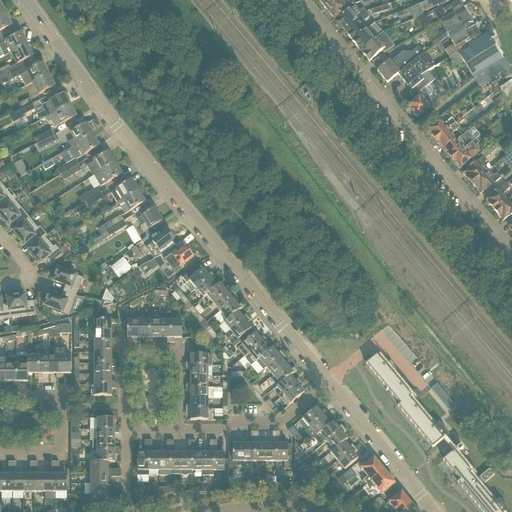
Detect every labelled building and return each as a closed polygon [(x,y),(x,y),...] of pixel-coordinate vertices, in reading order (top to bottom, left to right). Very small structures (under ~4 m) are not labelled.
[(319,0),(319,1),(326,10),(338,0),(319,0)] [(338,0),(326,10),(334,20),(342,13),(347,9),(343,4),(347,0),(338,0)] [(387,0),(386,0),(368,5),(370,10),(389,5),(387,0)] [(430,0),(418,5),(409,9),(413,19),(423,15),(422,13),(452,0),(430,0)] [(459,0),(458,0),(442,10),(441,7),(432,11),(439,22),(446,18),(463,7),(459,0)] [(349,10),(335,21),(341,28),(344,31),(345,30),(366,13),(363,9),(360,12),(355,6),(349,11),(349,10)] [(463,7),(446,18),(439,22),(444,30),(447,36),(453,45),(445,51),(449,58),(482,37),(463,7)] [(345,30),(344,31),(346,34),(352,41),(365,30),(361,24),(370,17),(366,13),(345,30)] [(5,15),(0,17),(0,31),(11,26),(5,15)] [(365,30),(352,41),(358,48),(359,47),(362,50),(383,33),(380,29),(374,23),(366,30),(365,30)] [(491,32),(482,37),(449,58),(455,67),(463,62),(473,78),(492,66),(503,59),(491,40),(495,38),(491,32)] [(383,33),(362,50),(364,53),(363,54),(369,62),(382,51),(384,53),(394,46),(383,33)] [(2,37),(0,37),(0,48),(4,57),(12,53),(27,45),(21,34),(4,42),(2,37)] [(435,37),(429,41),(434,47),(439,42),(435,37)] [(12,53),(17,64),(22,62),(33,57),(27,45),(12,53)] [(391,62),(389,61),(377,71),(387,84),(398,74),(423,54),(418,47),(411,53),(403,53),(391,62)] [(434,67),(423,54),(398,74),(411,91),(410,93),(410,94),(413,97),(417,93),(413,89),(423,81),(419,76),(434,67)] [(503,59),(492,66),(497,75),(500,73),(508,67),(506,62),(504,58),(503,59)] [(43,64),(28,72),(20,76),(26,87),(33,83),(48,76),(43,64)] [(414,99),(415,100),(408,106),(417,117),(422,113),(423,114),(434,105),(430,100),(434,97),(426,87),(434,80),(427,72),(434,68),(434,67),(419,76),(423,81),(413,89),(417,93),(413,97),(414,99)] [(8,68),(0,72),(0,78),(0,79),(11,74),(9,69),(8,68)] [(11,74),(0,79),(3,85),(14,80),(14,79),(11,74)] [(54,87),(48,76),(33,83),(39,95),(54,87)] [(494,77),(489,81),(494,88),(499,84),(494,77)] [(49,102),(41,106),(47,117),(47,118),(70,106),(68,101),(70,100),(67,94),(65,95),(64,95),(49,102)] [(22,110),(32,104),(30,99),(19,104),(22,110)] [(35,110),(32,104),(22,110),(25,115),(35,110)] [(47,118),(47,117),(45,118),(48,123),(51,122),(54,128),(76,117),(70,106),(47,118)] [(435,140),(454,124),(451,119),(444,125),(440,121),(427,131),(435,140)] [(12,134),(27,127),(24,120),(9,126),(12,134)] [(454,124),(435,140),(442,149),(448,144),(450,145),(456,140),(457,140),(452,134),(458,128),(455,124),(454,124)] [(71,133),(74,139),(68,143),(71,148),(92,136),(85,125),(71,133)] [(51,130),(41,135),(34,139),(37,144),(54,136),(51,130)] [(448,144),(442,149),(451,160),(471,143),(475,140),(468,132),(468,131),(460,138),(459,138),(457,140),(456,140),(450,145),(448,144)] [(54,136),(37,144),(40,150),(57,141),(54,136)] [(99,147),(92,136),(71,148),(75,153),(80,150),(84,155),(99,147)] [(479,143),(476,139),(475,140),(471,143),(451,160),(459,169),(472,159),(472,160),(480,152),(475,146),(479,143)] [(469,169),(464,173),(468,177),(466,178),(472,184),(485,173),(480,167),(484,164),(487,161),(485,159),(500,148),(495,142),(480,154),(483,157),(468,169),(469,169)] [(511,171),(511,152),(502,160),(511,172),(511,171)] [(108,153),(94,161),(87,166),(93,177),(94,176),(100,172),(115,164),(108,153)] [(78,165),(74,160),(57,170),(60,175),(61,175),(68,171),(78,165)] [(100,172),(94,176),(100,187),(107,183),(121,175),(118,169),(115,164),(100,172)] [(78,165),(68,171),(61,175),(64,181),(81,171),(78,165)] [(485,173),(472,184),(477,191),(478,190),(481,193),(486,190),(501,178),(497,173),(494,176),(490,179),(485,173)] [(131,181),(117,190),(111,193),(117,204),(138,192),(131,181)] [(14,200),(16,198),(9,189),(6,190),(0,182),(0,204),(3,208),(14,200)] [(494,211),(507,200),(502,194),(509,188),(505,184),(491,196),(486,201),(494,211)] [(91,199),(101,193),(97,188),(88,193),(91,199)] [(138,192),(117,204),(115,206),(117,209),(118,208),(121,209),(125,214),(144,203),(138,192)] [(91,199),(84,203),(87,208),(104,198),(101,193),(91,199)] [(3,208),(0,210),(0,218),(3,222),(4,221),(9,226),(14,222),(18,227),(19,227),(29,219),(14,200),(3,208)] [(507,200),(494,211),(502,220),(508,216),(511,213),(511,205),(511,206),(507,200)] [(154,209),(141,217),(146,223),(140,227),(143,232),(149,229),(162,222),(154,209)] [(120,216),(110,221),(98,229),(101,235),(114,227),(124,221),(120,216)] [(19,227),(18,227),(13,231),(14,233),(13,234),(18,240),(20,239),(24,245),(29,241),(34,246),(45,237),(45,238),(47,236),(40,227),(37,228),(29,219),(19,227)] [(127,227),(124,221),(114,227),(101,235),(104,240),(127,227)] [(153,242),(146,248),(154,259),(160,256),(175,245),(172,242),(174,241),(167,231),(153,242)] [(34,246),(29,250),(30,252),(29,253),(34,259),(35,258),(40,264),(45,260),(50,265),(63,255),(56,246),(53,247),(45,238),(45,237),(34,246)] [(176,252),(166,260),(170,265),(168,266),(175,274),(182,269),(181,267),(192,258),(184,248),(177,253),(176,252)] [(142,266),(139,268),(145,276),(154,270),(153,268),(157,265),(153,260),(148,263),(142,266)] [(197,266),(189,273),(182,279),(186,283),(189,281),(196,289),(213,275),(211,272),(207,275),(202,270),(201,271),(197,266)] [(63,292),(76,297),(83,279),(75,276),(76,274),(68,271),(67,273),(57,269),(56,271),(55,271),(53,272),(52,273),(51,274),(51,276),(52,278),(54,279),(53,281),(65,286),(63,292)] [(213,275),(196,289),(203,298),(206,295),(217,287),(216,287),(212,281),(215,278),(213,275)] [(219,284),(216,287),(217,287),(206,295),(213,304),(230,290),(228,287),(224,290),(219,284)] [(113,287),(108,290),(112,295),(116,292),(113,287)] [(232,293),(230,290),(213,304),(220,312),(233,301),(229,296),(232,293)] [(76,297),(63,292),(60,298),(48,294),(47,296),(45,296),(44,296),(42,297),(42,299),(42,301),(43,302),(44,303),(43,306),(54,310),(53,311),(60,314),(61,312),(69,315),(76,297)] [(174,293),(171,295),(176,302),(180,299),(178,297),(174,293)] [(8,305),(10,319),(35,315),(33,302),(25,303),(24,296),(17,297),(17,295),(9,296),(9,298),(7,298),(8,305)] [(8,305),(1,306),(0,299),(0,298),(0,319),(10,319),(8,305)] [(233,301),(220,312),(214,317),(221,325),(224,323),(237,312),(244,307),(241,304),(238,306),(233,301)] [(199,315),(195,310),(192,307),(189,310),(191,313),(195,318),(199,315)] [(116,325),(116,320),(105,320),(105,310),(93,314),(93,321),(94,321),(94,332),(111,332),(111,325),(116,325)] [(237,312),(224,323),(231,332),(248,318),(245,315),(242,318),(237,312)] [(166,314),(160,314),(160,338),(167,338),(167,343),(170,343),(170,321),(171,313),(168,313),(166,314)] [(149,315),(149,343),(153,343),(153,338),(160,338),(160,314),(159,314),(159,317),(153,317),(151,315),(149,315)] [(144,321),(138,321),(138,338),(145,338),(145,343),(149,343),(149,315),(149,317),(144,317),(144,321)] [(206,323),(199,315),(195,318),(202,327),(206,323)] [(127,327),(127,343),(131,343),(131,338),(138,338),(138,321),(132,321),(132,317),(127,317),(127,321),(127,327)] [(250,321),(248,318),(231,332),(236,338),(231,341),(231,343),(234,347),(243,340),(241,337),(251,329),(247,323),(250,321)] [(170,321),(170,343),(174,343),(174,338),(182,338),(182,321),(170,321)] [(213,332),(206,323),(202,327),(209,335),(213,332)] [(60,331),(59,331),(59,334),(60,334),(71,334),(71,325),(62,325),(60,326),(60,331)] [(60,326),(48,329),(49,333),(49,334),(59,331),(60,331),(60,326)] [(38,329),(26,331),(27,336),(33,335),(34,337),(38,337),(38,332),(38,329)] [(49,333),(48,329),(38,332),(38,337),(49,334),(49,333)] [(94,332),(94,342),(116,342),(116,339),(111,339),(111,332),(94,332)] [(255,334),(242,345),(237,349),(244,357),(266,340),(263,337),(260,340),(255,334)] [(266,340),(244,357),(247,360),(246,361),(251,366),(256,362),(259,360),(259,359),(269,351),(265,345),(268,343),(266,340)] [(116,342),(94,342),(94,353),(111,353),(111,346),(116,346),(116,342)] [(49,356),(49,374),(56,374),(56,379),(60,379),(60,348),(52,348),(52,356),(49,356)] [(71,356),(65,356),(66,348),(60,348),(60,379),(63,379),(63,374),(71,374),(71,356)] [(272,348),(269,351),(259,359),(259,360),(256,362),(263,371),(266,368),(283,354),(280,351),(277,354),(272,348)] [(38,379),(38,349),(36,349),(34,351),(27,351),(27,358),(27,365),(27,369),(27,374),(34,374),(34,379),(38,379)] [(38,349),(38,379),(42,379),(42,374),(49,374),(49,356),(44,356),(44,349),(38,349)] [(111,353),(94,353),(94,364),(116,364),(116,360),(111,360),(111,353)] [(283,354),(266,368),(273,376),(286,365),(282,360),(285,357),(283,354)] [(186,366),(208,366),(212,366),(212,355),(190,355),(190,362),(186,363),(186,366)] [(376,355),(366,364),(400,405),(398,406),(433,448),(443,439),(409,399),(411,397),(376,355)] [(16,387),(16,358),(5,358),(5,365),(5,382),(12,382),(12,387),(16,387)] [(27,365),(27,358),(16,358),(16,387),(20,387),(20,382),(27,382),(27,374),(27,369),(27,365)] [(116,364),(94,364),(94,375),(111,375),(111,368),(116,368),(116,364)] [(286,365),(273,376),(279,384),(280,385),(290,376),(290,377),(297,371),(294,368),(290,371),(286,365)] [(208,366),(186,366),(186,370),(190,370),(190,377),(208,377),(208,366)] [(111,375),(94,375),(94,385),(116,386),(116,382),(111,382),(111,375)] [(280,385),(279,384),(276,387),(281,393),(277,395),(280,399),(280,398),(283,396),(300,382),(298,379),(294,382),(290,377),(290,376),(280,385)] [(208,377),(190,377),(190,384),(186,384),(186,388),(208,388),(208,377)] [(300,382),(283,396),(280,398),(287,407),(304,393),(299,388),(303,385),(300,382)] [(437,384),(431,389),(450,412),(456,407),(437,384)] [(116,386),(94,385),(91,385),(91,396),(94,397),(111,397),(111,389),(116,389),(116,386)] [(208,399),(208,388),(186,388),(186,392),(190,392),(190,399),(208,399)] [(208,399),(190,399),(190,406),(186,406),(186,410),(208,409),(208,399)] [(310,428),(326,414),(324,411),(321,414),(316,408),(302,419),(310,428)] [(214,409),(208,409),(186,410),(186,413),(190,413),(190,421),(208,421),(208,415),(214,415),(214,409)] [(329,417),(326,414),(310,428),(317,436),(330,425),(325,420),(329,417)] [(71,419),(71,434),(75,434),(75,426),(79,426),(81,426),(81,419),(71,419)] [(97,419),(97,429),(97,430),(119,430),(119,426),(114,426),(114,419),(97,419)] [(333,422),(330,425),(317,436),(320,441),(318,443),(321,446),(327,442),(343,428),(341,425),(338,428),(333,422)] [(71,434),(71,441),(81,441),(81,434),(79,434),(79,426),(75,426),(75,434),(71,434)] [(293,427),(288,431),(295,440),(300,436),(293,427)] [(327,442),(333,450),(344,442),(347,440),(342,434),(346,431),(343,428),(327,442)] [(97,430),(97,441),(114,441),(114,434),(119,434),(119,430),(97,430)] [(251,445),(244,445),(244,462),(254,462),(254,440),(258,440),(258,441),(258,436),(251,436),(251,445)] [(265,445),(265,462),(276,462),(276,441),(279,441),(280,441),(280,436),(272,436),(272,445),(265,445)] [(232,440),(232,460),(228,460),(228,462),(244,462),(244,445),(237,445),(237,440),(232,440)] [(254,440),(254,462),(265,462),(265,445),(258,445),(258,441),(258,440),(254,440)] [(71,441),(71,455),(75,455),(75,448),(79,448),(80,448),(81,441),(71,441)] [(114,441),(97,441),(93,441),(93,452),(97,452),(119,452),(119,448),(114,448),(114,441)] [(276,441),(276,462),(284,462),(284,470),(291,470),(291,456),(287,456),(287,445),(280,445),(280,441),(279,441),(276,441)] [(344,442),(333,450),(330,453),(337,461),(354,448),(352,445),(348,448),(344,442)] [(137,454),(137,471),(137,476),(149,476),(148,449),(152,449),(152,450),(152,445),(145,445),(145,450),(145,454),(137,454)] [(159,454),(159,471),(159,476),(170,476),(170,475),(170,471),(170,449),(173,449),(173,450),(174,450),(174,445),(166,445),(166,450),(167,450),(167,452),(167,454),(159,454)] [(188,454),(181,454),(181,475),(182,475),(183,476),(187,476),(188,475),(191,475),(192,471),(192,449),(195,449),(195,450),(195,445),(188,445),(188,450),(188,454)] [(202,454),(202,471),(202,476),(213,476),(213,471),(213,449),(216,449),(216,450),(217,450),(217,445),(209,445),(209,450),(210,450),(210,454),(202,454)] [(75,455),(71,455),(71,462),(79,462),(79,452),(79,448),(75,448),(75,455)] [(357,450),(354,448),(337,461),(344,470),(358,459),(353,453),(357,450)] [(152,454),(152,450),(152,449),(148,449),(149,476),(159,476),(159,471),(159,454),(152,454)] [(170,449),(170,471),(170,475),(181,475),(181,454),(173,454),(173,450),(173,449),(170,449)] [(192,449),(192,471),(202,471),(202,454),(195,454),(195,450),(195,449),(192,449)] [(216,454),(216,450),(216,449),(213,449),(213,471),(224,471),(224,478),(228,478),(228,462),(228,460),(224,460),(224,454),(216,454)] [(97,452),(97,462),(108,463),(114,463),(114,455),(119,455),(119,452),(97,452)] [(453,452),(443,460),(460,481),(458,482),(482,511),(500,511),(469,475),(471,473),(453,452)] [(367,485),(384,471),(374,458),(360,469),(367,477),(363,480),(367,485)] [(97,462),(91,462),(91,473),(112,473),(112,477),(117,477),(117,470),(112,470),(108,470),(108,463),(97,462)] [(9,475),(1,475),(1,492),(12,492),(12,471),(15,471),(16,471),(16,466),(8,466),(8,471),(9,471),(9,475)] [(23,475),(23,492),(34,492),(34,471),(37,471),(37,466),(30,466),(30,471),(30,475),(23,475)] [(52,475),(44,475),(44,492),(55,492),(55,471),(58,471),(59,471),(59,466),(51,466),(51,471),(52,471),(52,475)] [(489,469),(479,478),(484,484),(494,475),(489,469)] [(350,470),(338,480),(343,486),(355,476),(350,470)] [(15,475),(15,471),(12,471),(12,492),(23,492),(23,475),(15,475)] [(34,471),(34,492),(44,492),(44,475),(37,475),(37,471),(34,471)] [(58,475),(58,471),(55,471),(55,492),(66,492),(66,475),(58,475)] [(384,471),(367,485),(370,489),(372,487),(373,488),(375,487),(382,494),(383,493),(387,499),(399,489),(384,471)] [(112,473),(91,473),(91,484),(108,484),(108,477),(112,477),(112,473)] [(108,492),(108,484),(91,484),(91,495),(112,495),(112,498),(112,499),(117,499),(117,491),(112,491),(112,492),(108,492)] [(403,511),(412,505),(401,492),(388,503),(396,511),(395,511),(403,511)] [(112,495),(91,495),(91,506),(108,506),(108,498),(112,498),(112,495)] [(348,501),(356,510),(359,506),(362,504),(354,495),(348,501)] [(359,506),(356,510),(357,511),(372,511),(376,509),(374,506),(373,505),(372,503),(371,503),(367,507),(359,506)]
